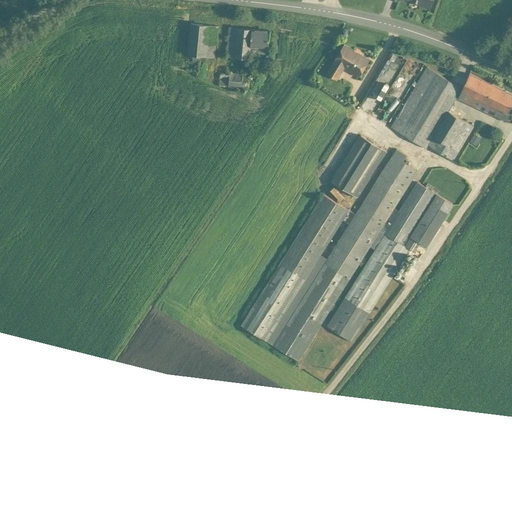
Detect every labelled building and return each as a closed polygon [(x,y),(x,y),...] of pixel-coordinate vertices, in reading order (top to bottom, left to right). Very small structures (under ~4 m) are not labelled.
[(406,0),(434,10),(437,0),(406,0)] [(215,26),(189,23),(184,70),(199,71),(200,59),(211,60),(215,26)] [(241,25),(224,24),(223,54),(240,55),(241,25)] [(253,48),(272,49),(273,30),(254,29),(253,48)] [(362,79),(373,62),(345,44),(326,73),(339,82),(347,69),(362,79)] [(388,53),(383,61),(394,68),(399,60),(388,53)] [(458,91),(424,71),(390,129),(423,149),(458,91)] [(462,98),(510,122),(511,116),(511,92),(474,74),(462,98)] [(248,75),(225,75),(225,92),(247,93),(248,75)] [(301,82),(296,88),(307,96),(311,89),(301,82)] [(474,128),(450,113),(427,149),(445,160),(451,150),(457,154),(474,128)] [(361,136),(335,180),(357,193),(383,149),(361,136)] [(323,196),(241,326),(265,341),(341,220),(349,225),(273,345),(296,359),(414,172),(401,163),(406,156),(394,149),(353,215),(323,196)] [(416,183),(327,326),(353,343),(418,244),(425,249),(452,204),(416,183)]
